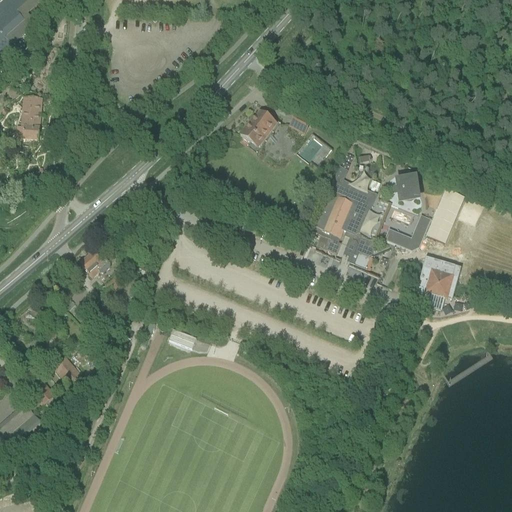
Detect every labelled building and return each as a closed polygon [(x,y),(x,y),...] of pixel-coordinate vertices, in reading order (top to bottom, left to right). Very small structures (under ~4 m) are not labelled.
[(27,16),(36,6),(42,1),(41,0),(6,0),(4,2),(4,3),(0,6),(0,45),(5,40),(11,46),(35,24),(27,16)] [(39,124),(42,101),(23,99),(21,123),(39,124)] [(298,114),(294,121),(309,129),(312,122),(298,114)] [(245,131),(240,137),(256,150),(274,126),(260,115),(247,132),(245,131)] [(39,131),(39,124),(21,123),(21,130),(24,131),(23,142),(38,143),(40,131),(39,131)] [(289,129),(305,135),(307,130),(291,124),(289,129)] [(370,164),(369,163),(368,158),(368,157),(358,159),(360,166),(370,164)] [(316,232),(325,236),(326,233),(327,229),(328,227),(328,226),(329,226),(331,219),(338,204),(344,206),(346,207),(349,208),(354,210),(348,222),(347,226),(346,228),(345,230),(343,235),(345,236),(349,238),(351,239),(354,240),(356,240),(357,237),(358,235),(359,233),(366,215),(368,211),(373,199),(370,197),(369,197),(346,188),(345,187),(341,185),(342,182),(343,180),(343,179),(345,175),(338,172),(336,177),(334,182),(331,188),(320,215),(317,222),(313,231),(316,232)] [(417,203),(414,184),(400,186),(398,187),(399,193),(396,193),(397,199),(400,199),(400,205),(417,203)] [(446,247),(466,200),(446,192),(442,201),(437,212),(435,217),(432,224),(426,239),(446,247)] [(383,225),(380,224),(388,205),(377,200),(373,199),(368,211),(366,215),(359,233),(358,235),(357,237),(356,240),(357,240),(369,245),(371,246),(378,231),(380,232),(381,228),(383,225)] [(340,242),(343,235),(345,230),(346,228),(347,226),(348,222),(354,210),(349,208),(346,207),(344,206),(338,204),(331,219),(329,226),(328,226),(328,227),(327,229),(326,233),(325,236),(334,240),(340,242)] [(388,205),(380,224),(383,225),(386,217),(391,206),(388,205)] [(414,239),(412,245),(408,243),(390,236),(388,235),(384,244),(395,248),(411,255),(419,252),(431,223),(423,220),(422,220),(421,222),(414,239)] [(338,246),(340,242),(334,240),(325,236),(316,232),(313,231),(312,235),(314,236),(328,242),(332,244),(337,246),(338,246)] [(380,232),(378,231),(371,246),(372,246),(373,247),(380,232)] [(354,240),(352,243),(349,242),(344,253),(350,256),(353,257),(354,256),(354,254),(355,255),(364,258),(367,259),(368,260),(370,261),(370,260),(371,259),(371,257),(372,254),(373,253),(373,252),(372,251),(372,250),(373,247),(372,246),(371,246),(369,245),(357,240),(356,240),(354,240)] [(341,247),(338,246),(337,246),(332,244),(328,242),(326,245),(323,253),(328,255),(336,258),(337,255),(338,254),(341,247)] [(103,265),(94,254),(93,255),(91,254),(88,257),(89,258),(79,267),(92,281),(99,275),(104,276),(110,270),(111,267),(107,262),(103,265)] [(365,272),(370,261),(368,260),(367,259),(364,258),(355,255),(354,254),(354,256),(353,257),(350,266),(365,272)] [(453,298),(457,284),(460,274),(424,263),(421,277),(416,293),(418,293),(414,306),(423,309),(424,308),(441,313),(444,301),(446,302),(446,301),(452,302),(453,298)] [(101,291),(110,301),(128,284),(120,275),(101,291)] [(15,337),(15,336),(15,334),(14,332),(12,332),(10,332),(8,332),(7,334),(7,336),(7,338),(8,339),(10,340),(12,340),(14,339),(15,337)] [(192,351),(196,341),(174,332),(170,342),(192,351)] [(93,366),(105,356),(89,338),(77,348),(93,366)] [(68,388),(80,377),(64,359),(52,370),(68,388)] [(43,409),(55,399),(39,381),(27,391),(43,409)] [(0,427),(0,433),(12,447),(39,424),(25,407),(0,427)]
